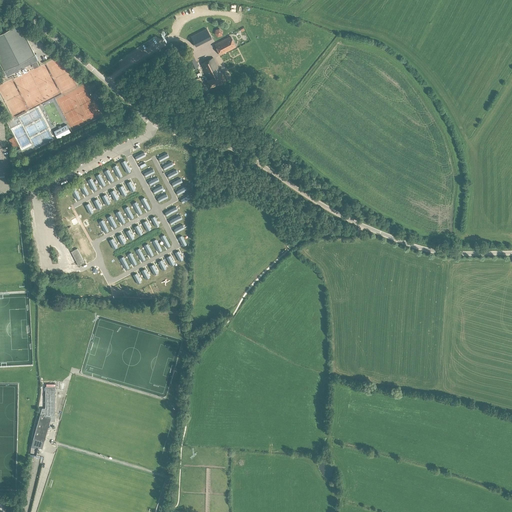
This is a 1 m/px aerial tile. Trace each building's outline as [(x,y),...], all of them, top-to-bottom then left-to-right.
[(240,19),(228,25),(230,30),(242,24),(240,19)] [(0,63),(6,76),(38,60),(19,23),(0,33),(0,63)] [(255,28),(254,32),(271,43),(274,41),(276,39),(276,35),(259,24),(256,26),(255,28)] [(233,32),(239,44),(251,39),(246,26),(233,32)] [(223,31),(220,28),(215,30),(215,34),(218,37),(222,36),(223,31)] [(211,38),(207,29),(191,37),(196,46),(211,38)] [(221,55),(236,47),(231,36),(215,44),(221,55)] [(233,70),(258,59),(253,47),(228,58),(233,70)] [(185,57),(188,63),(195,60),(192,54),(185,57)] [(222,74),(214,58),(201,64),(209,80),(207,81),(210,87),(225,80),(222,74)] [(195,60),(188,63),(191,70),(198,66),(195,60)] [(291,76),(278,82),(281,87),(293,80),(291,76)] [(60,118),(56,102),(47,105),(48,108),(47,108),(51,120),(60,118)] [(54,131),(57,139),(70,132),(67,125),(54,131)] [(144,152),(135,157),(137,160),(146,156),(144,152)] [(167,153),(158,158),(160,161),(169,157),(167,153)] [(185,166),(191,165),(190,160),(187,161),(186,157),(183,157),(185,166)] [(150,159),(140,164),(142,168),(152,163),(150,159)] [(125,160),(121,162),(127,173),(131,171),(125,160)] [(172,162),(163,166),(165,170),(173,165),(172,162)] [(116,165),(113,167),(119,178),(122,176),(116,165)] [(108,169),(104,171),(110,182),(114,180),(108,169)] [(153,169),(144,173),(146,177),(155,172),(153,169)] [(176,170),(167,175),(169,178),(178,173),(176,170)] [(100,174),(96,175),(102,187),(105,185),(100,174)] [(157,177),(148,182),(150,185),(159,181),(157,177)] [(91,178),(88,180),(94,191),(97,189),(91,178)] [(181,178),(172,183),(174,186),(182,182),(181,178)] [(130,181),(127,183),(132,192),(135,190),(130,181)] [(83,183),(79,184),(85,196),(89,194),(83,183)] [(122,186),(119,187),(123,196),(127,194),(122,186)] [(162,186),(153,190),(155,194),(164,189),(162,186)] [(74,187),(71,189),(77,200),(80,198),(74,187)] [(185,187),(176,191),(178,195),(187,190),(185,187)] [(114,190),(110,192),(115,201),(118,199),(114,190)] [(105,194),(102,196),(107,205),(110,203),(105,194)] [(166,194),(157,199),(159,202),(168,197),(166,194)] [(189,195),(181,200),(182,203),(191,199),(189,195)] [(145,197),(141,199),(147,210),(150,208),(145,197)] [(97,199),(93,201),(98,210),(102,208),(97,199)] [(136,202),(133,204),(139,215),(142,213),(136,202)] [(89,203),(85,205),(90,214),(93,212),(89,203)] [(128,206),(124,208),(130,219),(134,217),(128,206)] [(176,207),(165,213),(167,216),(178,210),(176,207)] [(119,211),(116,213),(122,224),(125,222),(119,211)] [(111,215),(107,217),(113,228),(117,226),(111,215)] [(180,215),(169,221),(171,225),(182,219),(180,215)] [(155,216),(151,218),(156,227),(159,225),(155,216)] [(103,220),(99,222),(105,233),(109,231),(103,220)] [(146,221),(143,223),(147,231),(151,230),(146,221)] [(138,225),(134,227),(139,236),(143,234),(138,225)] [(183,225),(174,230),(176,233),(185,228),(183,225)] [(129,230),(126,232),(131,240),(134,238),(129,230)] [(121,234),(117,236),(122,245),(126,243),(121,234)] [(164,235),(161,237),(167,248),(170,246),(164,235)] [(182,236),(178,238),(183,246),(187,245),(182,236)] [(113,239),(109,240),(114,249),(117,247),(113,239)] [(156,239),(152,241),(158,252),(162,250),(156,239)] [(148,244),(144,246),(150,257),(153,255),(148,244)] [(139,248),(136,250),(142,261),(145,259),(139,248)] [(78,265),(84,262),(77,249),(71,252),(78,265)] [(179,251),(175,253),(180,262),(183,260),(179,251)] [(131,253),(127,254),(133,266),(137,264),(131,253)] [(170,256),(167,257),(171,266),(175,264),(170,256)] [(123,257),(120,259),(126,270),(129,268),(123,257)] [(162,260),(158,262),(163,271),(166,269),(162,260)] [(153,264),(150,266),(154,275),(158,273),(153,264)] [(145,269),(141,271),(146,280),(150,278),(145,269)] [(137,273),(133,275),(138,284),(141,282),(137,273)] [(179,273),(171,278),(176,286),(183,281),(179,273)] [(165,281),(158,285),(163,292),(170,288),(165,281)] [(125,282),(114,288),(118,296),(129,289),(125,282)] [(152,287),(143,292),(147,299),(156,295),(152,287)] [(55,421),(55,387),(46,386),(45,409),(42,409),(40,415),(31,446),(36,448),(36,447),(42,448),(50,421),(55,421)]
